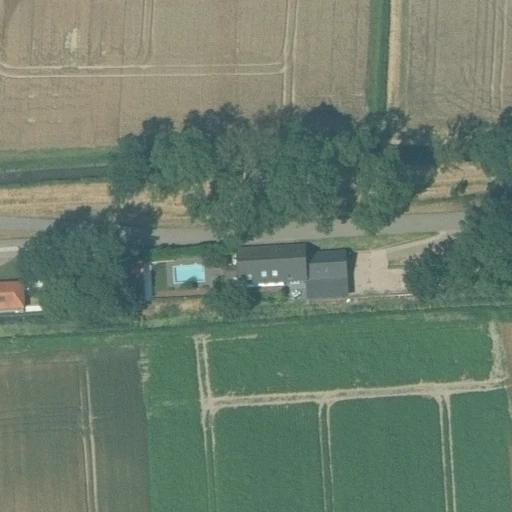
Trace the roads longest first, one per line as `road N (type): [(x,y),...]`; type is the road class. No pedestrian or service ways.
road 1 (track): [(0,203),(186,201),(511,178)]
road 2 (tertiary): [(100,244),(511,219)]
